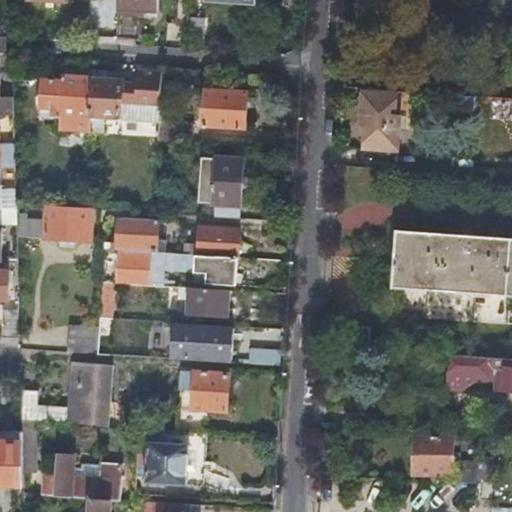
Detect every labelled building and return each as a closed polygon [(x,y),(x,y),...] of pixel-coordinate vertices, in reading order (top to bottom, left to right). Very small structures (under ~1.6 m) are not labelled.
[(114,0),(114,11),(123,12),(124,0),(114,0)] [(124,0),(123,12),(136,13),(137,8),(155,9),(155,0),(124,0)] [(0,111),(11,111),(10,94),(0,93),(0,50),(4,51),(4,35),(0,35),(0,111)] [(101,68),(90,67),(89,75),(86,133),(99,134),(101,116),(155,119),(155,118),(156,102),(158,69),(135,68),(134,81),(119,80),(119,77),(100,76),(101,68)] [(86,133),(89,75),(59,73),(58,79),(38,77),(37,95),(34,95),(34,109),(36,117),(56,118),(55,131),(86,133)] [(394,113),(395,89),(362,87),(360,125),(365,125),(363,149),(396,151),(399,113),(394,113)] [(202,122),(202,125),(205,125),(205,122),(242,125),(244,91),(202,88),(200,122),(202,122)] [(155,118),(155,119),(154,137),(190,140),(191,122),(155,118)] [(211,207),(210,215),(236,217),(237,208),(240,157),(200,155),(197,199),(211,200),(211,207)] [(14,223),(13,211),(13,204),(0,203),(0,196),(0,222),(7,223),(14,223)] [(89,207),(81,206),(42,204),(41,220),(22,218),(23,212),(13,211),(14,223),(14,228),(14,234),(87,238),(89,207)] [(101,240),(100,247),(147,250),(162,251),(163,238),(154,238),(155,218),(115,216),(113,240),(101,240)] [(192,253),(192,254),(234,257),(234,256),(236,228),(196,225),(195,242),(181,241),(180,252),(192,253)] [(511,237),(398,229),(398,228),(397,227),(392,287),(394,287),(395,286),(409,287),(409,283),(425,284),(425,288),(474,292),(474,288),(490,289),(490,293),(511,294),(511,237)] [(145,281),(145,284),(160,285),(161,270),(191,272),(192,254),(192,253),(180,252),(179,252),(162,251),(147,250),(146,255),(109,253),(109,259),(115,260),(114,279),(145,281)] [(192,254),(191,272),(190,282),(203,282),(232,284),(234,257),(192,254)] [(98,282),(96,318),(109,318),(111,282),(98,282)] [(223,314),(225,289),(187,287),(185,312),(223,314)] [(0,316),(0,337),(16,338),(16,310),(0,309),(0,316)] [(96,328),(94,354),(107,355),(109,318),(96,318),(96,328)] [(174,349),(174,359),(191,360),(191,357),(228,359),(228,350),(229,328),(191,326),(190,349),(174,349)] [(71,327),(70,353),(94,354),(96,328),(71,327)] [(247,350),(246,363),(265,364),(276,365),(276,351),(247,350)] [(511,358),(450,354),(449,362),(447,362),(446,368),(449,369),(449,371),(446,371),(445,386),(458,387),(469,382),(469,377),(495,378),(494,387),(509,389),(508,395),(511,398),(511,358)] [(30,421),(105,426),(109,364),(68,362),(66,406),(35,404),(35,389),(18,388),(19,420),(30,421)] [(174,431),(198,432),(200,409),(224,411),(227,374),(192,371),(190,409),(175,408),(174,431)] [(19,427),(20,478),(32,478),(30,421),(19,420),(19,427)] [(0,438),(0,487),(20,488),(20,478),(19,427),(3,426),(2,438),(0,438)] [(450,473),(452,433),(413,432),(412,471),(450,473)] [(135,443),(133,474),(144,475),(143,481),(183,484),(187,444),(159,442),(160,436),(146,435),(146,444),(135,443)] [(41,494),(108,499),(117,499),(120,462),(97,461),(96,478),(72,477),(73,452),(54,451),(54,476),(42,475),(41,494)] [(20,494),(21,503),(39,504),(40,495),(20,494)] [(84,511),(107,511),(108,499),(86,498),(84,511)] [(143,501),(142,511),(195,511),(196,504),(143,501)]
